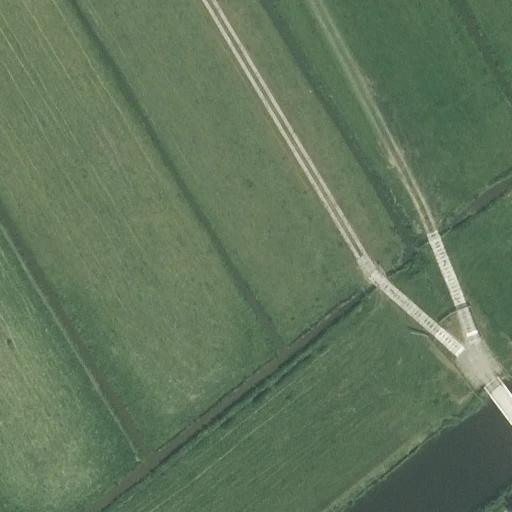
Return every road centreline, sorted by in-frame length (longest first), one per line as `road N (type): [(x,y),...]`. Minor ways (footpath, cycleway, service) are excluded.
road 1 (track): [(209,0),(361,257)]
road 2 (track): [(486,375),(407,162)]
road 3 (track): [(491,381),(361,257)]
